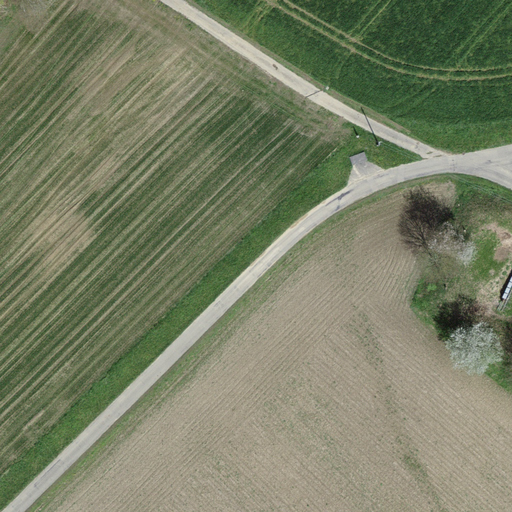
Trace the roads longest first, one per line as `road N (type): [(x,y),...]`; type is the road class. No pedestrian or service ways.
road 1 (unclassified): [(473,165),(407,171),(312,218),(22,511)]
road 2 (track): [(181,0),(380,133),(473,165)]
